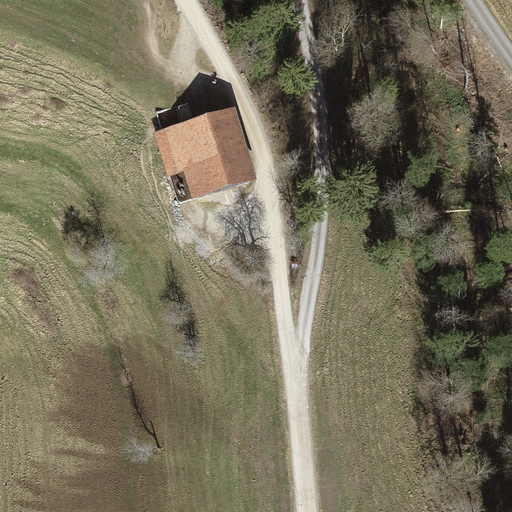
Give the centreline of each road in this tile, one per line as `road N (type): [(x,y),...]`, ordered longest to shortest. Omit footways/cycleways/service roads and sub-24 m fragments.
road 1 (unclassified): [(293,371),(269,165),(238,86),(187,0)]
road 2 (unclassified): [(293,371),(323,209),(320,106),(300,0)]
road 3 (unclassified): [(308,511),(293,371)]
